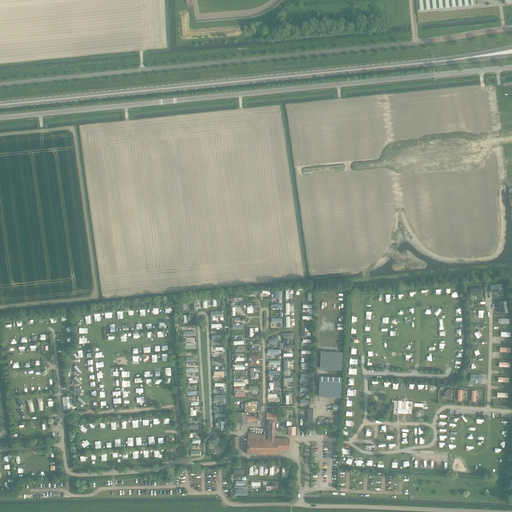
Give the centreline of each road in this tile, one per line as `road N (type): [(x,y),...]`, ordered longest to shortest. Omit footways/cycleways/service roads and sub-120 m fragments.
road 1 (unclassified): [(0,117),(511,67)]
road 2 (secondary): [(0,105),(483,55)]
road 3 (residential): [(228,504),(479,511)]
road 4 (unknown): [(214,436),(209,324),(202,315),(205,437)]
road 5 (unclassified): [(164,67),(0,84)]
road 6 (unknown): [(297,439),(299,311)]
